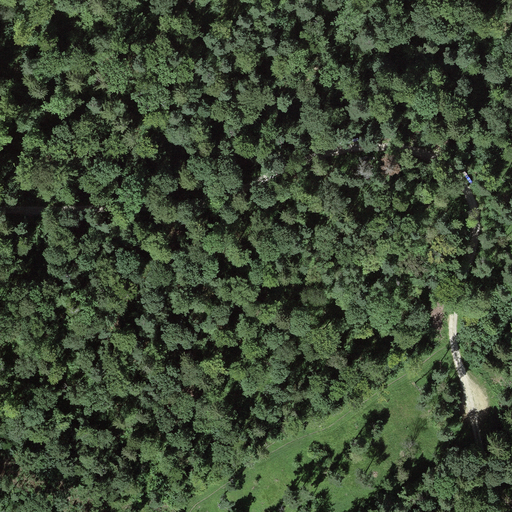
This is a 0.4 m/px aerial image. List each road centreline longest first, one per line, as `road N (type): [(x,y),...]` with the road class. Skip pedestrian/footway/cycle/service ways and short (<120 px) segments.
road 1 (track): [(0,212),(179,205),(338,149),(424,151),(471,201),(476,222),(460,366),(494,481),(511,509)]
road 2 (track): [(455,44),(416,40),(360,53),(272,97),(127,144),(59,157),(0,152)]
road 3 (track): [(0,149),(57,123),(254,0)]
